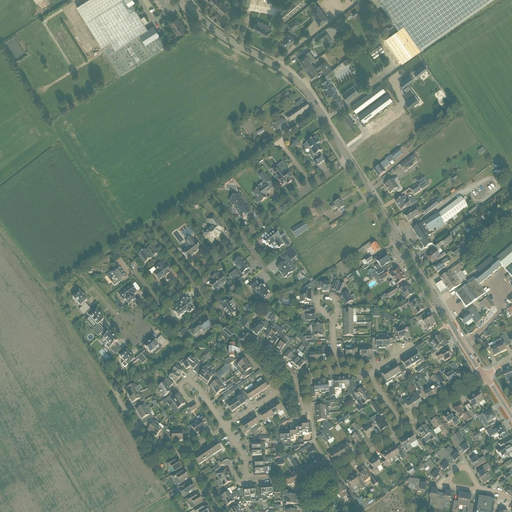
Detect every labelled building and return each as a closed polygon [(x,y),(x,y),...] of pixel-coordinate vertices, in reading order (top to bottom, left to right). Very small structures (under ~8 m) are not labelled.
[(148,29),(129,0),(87,0),(76,7),(120,75),(166,46),(153,26),(148,29)] [(218,10),(217,10),(222,15),(225,11),(228,8),(220,0),(208,0),(207,1),(208,1),(208,0),(218,10)] [(283,23),(307,4),(303,0),(294,0),(277,15),(283,23)] [(350,0),(351,0),(358,0),(359,1),(360,0),(377,0),(398,30),(384,39),(386,41),(402,64),(421,50),(420,49),(490,0),(350,0)] [(320,25),(328,19),(317,6),(311,11),(316,18),(315,19),(320,25)] [(174,27),(178,34),(185,29),(182,24),(181,25),(177,18),(170,22),(173,27),(173,28),(174,27)] [(288,25),(290,28),(285,34),(286,34),(280,41),(282,43),(281,44),(284,46),(285,46),(287,47),(291,42),(292,42),(295,39),(290,35),(293,32),(292,30),(299,24),(295,19),(288,25)] [(257,22),(254,29),(261,33),(261,34),(269,38),(273,30),(271,29),(271,28),(269,26),(269,25),(264,22),(262,25),(257,22)] [(329,44),(323,36),(319,39),(325,47),(329,44)] [(197,37),(187,43),(191,49),(196,46),(204,52),(209,46),(197,37)] [(373,57),(384,51),(381,45),(370,51),(373,57)] [(311,62),(310,61),(312,59),(312,58),(313,57),(313,58),(314,59),(317,58),(313,53),(311,54),(310,53),(303,58),(299,61),(304,67),(311,62)] [(312,64),(311,62),(304,67),(305,69),(310,77),(315,74),(322,69),(325,75),(326,74),(326,75),(332,71),(326,61),(317,67),(316,68),(314,65),(313,65),(312,64)] [(420,67),(414,71),(417,75),(423,71),(420,67)] [(406,77),(398,84),(399,86),(401,88),(409,81),(406,77)] [(327,80),(321,83),(324,88),(322,89),(328,97),(331,95),(334,99),(338,96),(336,92),(336,91),(333,86),(332,86),(332,85),(330,82),(329,82),(327,80)] [(385,91),(383,88),(380,84),(351,106),(356,113),(385,91)] [(346,101),(352,96),(357,92),(353,86),(342,94),(346,101)] [(406,86),(399,92),(404,98),(401,100),(403,102),(405,106),(415,98),(406,86)] [(387,94),(362,113),(358,116),(363,122),(392,101),(387,94)] [(298,108),(285,116),(288,120),(291,124),(311,110),(306,103),(304,104),(302,100),(296,104),(298,108)] [(400,111),(395,104),(366,125),(371,133),(400,111)] [(347,115),(341,119),(348,129),(354,124),(347,115)] [(281,118),(274,123),(275,124),(273,126),(277,131),(286,124),(281,118)] [(306,154),(307,154),(308,154),(309,155),(313,161),(313,162),(317,167),(325,161),(321,156),(320,156),(319,153),(322,151),(314,138),(306,143),(306,144),(303,146),(305,149),(305,150),(305,151),(305,152),(305,153),(306,153),(306,154)] [(373,141),(361,151),(363,154),(362,155),(371,166),(377,161),(373,156),(374,155),(369,149),(375,144),(373,141)] [(398,150),(390,156),(394,161),(402,154),(398,150)] [(400,166),(404,172),(418,162),(413,156),(400,166)] [(379,165),(380,166),(374,170),(379,177),(385,172),(384,170),(390,166),(386,160),(379,165)] [(288,172),(282,163),(276,167),(278,169),(273,173),(276,176),(274,178),(276,181),(277,180),(282,186),(286,183),(287,185),(292,181),(291,179),(292,179),(287,173),(288,172)] [(263,173),(259,176),(264,182),(266,185),(270,182),(263,173)] [(396,179),(394,181),(393,180),(390,182),(391,183),(388,185),(387,183),(384,185),(386,188),(388,191),(388,192),(390,194),(393,192),(392,192),(395,190),(397,193),(401,190),(398,185),(400,183),(399,182),(397,179),(398,179),(397,178),(396,179)] [(267,193),(268,194),(270,192),(267,186),(266,187),(266,186),(266,185),(264,182),(258,187),(259,188),(253,193),(255,196),(255,197),(257,200),(257,199),(260,203),(267,198),(265,195),(267,193)] [(344,192),(339,183),(331,189),(328,184),(322,189),(324,193),(327,191),(333,200),(344,192)] [(414,195),(420,191),(417,186),(411,190),(414,195)] [(238,195),(235,198),(233,197),(232,199),(229,202),(232,206),(236,206),(235,210),(239,211),(239,214),(241,218),(243,218),(244,218),(244,217),(244,216),(250,212),(248,208),(244,207),(244,203),(240,203),(241,199),(238,195)] [(437,214),(443,223),(444,224),(452,218),(455,215),(467,206),(460,197),(437,214)] [(402,198),(395,203),(401,211),(405,208),(405,209),(410,206),(407,201),(405,202),(402,198)] [(429,205),(422,211),(425,215),(439,204),(435,199),(429,205)] [(340,201),(335,203),(334,204),(330,207),(332,210),(336,208),(338,211),(344,208),(340,201)] [(311,215),(318,211),(315,206),(308,210),(311,215)] [(477,209),(475,206),(468,212),(470,215),(477,209)] [(419,215),(414,207),(409,210),(410,211),(404,216),(408,222),(419,215)] [(352,227),(363,220),(360,216),(359,216),(357,214),(353,216),(350,213),(340,219),(343,223),(345,225),(349,222),(352,227)] [(417,227),(413,230),(418,239),(425,234),(424,232),(427,230),(428,232),(434,228),(438,226),(440,229),(445,226),(444,224),(443,223),(437,214),(417,227)] [(210,230),(205,233),(207,237),(206,237),(210,242),(210,241),(211,242),(214,240),(214,239),(220,234),(216,227),(219,225),(220,225),(213,216),(207,220),(213,227),(210,229),(210,230)] [(291,230),(296,238),(308,230),(304,222),(291,230)] [(480,223),(472,229),(474,231),(482,225),(480,223)] [(359,239),(354,243),(356,246),(367,240),(364,236),(370,232),(365,225),(355,232),(359,239)] [(425,234),(418,239),(424,249),(425,248),(427,248),(428,247),(428,246),(429,246),(432,244),(428,238),(427,237),(430,235),(428,232),(427,230),(424,232),(425,234)] [(275,231),(262,240),(265,244),(266,246),(267,245),(269,247),(274,243),(279,249),(279,248),(280,249),(283,247),(283,246),(284,245),(287,249),(291,246),(288,242),(284,234),(280,237),(275,231)] [(335,232),(326,238),(329,245),(339,238),(335,232)] [(438,261),(442,258),(445,255),(443,252),(442,252),(439,248),(442,246),(444,248),(453,241),(448,235),(434,246),(437,250),(435,251),(435,250),(426,257),(432,264),(437,260),(438,261)] [(191,238),(185,242),(186,242),(190,248),(186,250),(184,248),(181,250),(183,253),(182,253),(187,260),(192,256),(192,257),(196,254),(196,253),(200,250),(201,250),(195,243),(195,244),(191,238)] [(375,254),(376,253),(380,250),(376,243),(373,245),(371,242),(363,248),(365,252),(371,248),(375,254)] [(460,245),(451,252),(454,257),(459,253),(459,254),(460,255),(465,251),(460,245)] [(480,272),(479,273),(473,278),(468,282),(469,284),(459,291),(455,294),(465,308),(485,294),(478,286),(502,266),(511,278),(511,280),(511,282),(511,283),(511,285),(511,286),(511,287),(511,296),(508,301),(511,304),(511,245),(495,259),(480,272)] [(145,250),(138,255),(144,264),(151,259),(153,257),(153,258),(157,254),(151,246),(145,251),(145,250)] [(290,259),(297,254),(292,247),(285,252),(290,259)] [(373,280),(378,277),(380,275),(386,271),(387,271),(384,266),(390,263),(387,259),(385,255),(379,259),(376,261),(378,264),(374,267),(377,272),(376,273),(374,270),(372,271),(372,270),(370,270),(368,271),(368,272),(370,276),(367,278),(370,282),(373,280)] [(492,255),(477,268),(480,272),(495,259),(492,255)] [(293,266),(287,257),(283,260),(284,262),(277,268),(284,278),(286,277),(287,278),(291,275),(290,274),(292,272),(290,269),(293,266)] [(244,273),(249,269),(240,258),(238,259),(237,259),(236,260),(236,261),(233,263),(242,274),(236,278),(238,281),(245,275),(244,273)] [(448,258),(438,264),(433,267),(437,273),(441,270),(445,268),(443,266),(450,262),(448,258)] [(157,271),(153,274),(157,279),(159,281),(161,280),(170,272),(165,265),(164,266),(162,263),(155,269),(157,271)] [(440,278),(442,282),(450,277),(449,275),(456,270),(458,274),(461,272),(459,270),(462,268),(460,264),(445,273),(446,274),(440,278)] [(126,278),(118,267),(110,273),(115,280),(111,283),(114,286),(118,284),(126,278)] [(393,281),(389,284),(392,288),(405,280),(398,269),(390,275),(394,281),(393,281)] [(450,277),(442,282),(449,292),(453,290),(462,284),(457,277),(456,275),(458,274),(456,270),(449,275),(450,277)] [(389,276),(386,271),(380,275),(378,277),(381,281),(389,276)] [(218,288),(226,283),(221,276),(220,277),(218,274),(211,278),(214,282),(210,285),(214,291),(215,291),(216,292),(219,289),(218,288)] [(230,281),(227,284),(232,290),(236,288),(230,281)] [(316,283),(316,285),(317,290),(321,289),(321,292),(328,292),(329,289),(335,292),(339,283),(335,281),(333,286),(329,285),(329,282),(316,283)] [(264,300),(271,295),(264,285),(260,289),(255,282),(248,286),(252,291),(257,288),(258,290),(257,291),(264,300)] [(311,293),(306,294),(306,291),(311,288),(314,288),(314,283),(313,282),(303,289),(304,294),(301,294),(301,296),(299,296),(300,303),(304,303),(304,304),(309,304),(309,301),(310,301),(311,301),(311,297),(311,293)] [(353,295),(350,296),(350,294),(348,294),(347,293),(347,294),(345,291),(343,290),(345,286),(340,284),(336,292),(341,294),(342,295),(343,296),(340,297),(342,301),(342,304),(344,304),(345,306),(348,304),(351,304),(351,303),(356,300),(353,295)] [(132,286),(121,294),(119,296),(123,301),(125,299),(129,304),(135,299),(132,295),(136,292),(132,286)] [(406,300),(409,297),(413,295),(409,288),(410,288),(409,286),(405,289),(404,287),(400,290),(406,300)] [(388,298),(398,292),(396,288),(386,294),(388,298)] [(84,315),(90,309),(84,303),(87,301),(79,292),(72,298),(80,307),(81,306),(82,307),(79,310),(84,315)] [(173,312),(178,318),(187,312),(188,315),(191,313),(192,312),(195,310),(192,305),(191,306),(189,303),(190,303),(186,298),(184,300),(183,300),(182,301),(183,301),(180,303),(182,306),(173,312)] [(482,301),(489,311),(494,307),(487,298),(482,301)] [(419,299),(414,302),(410,304),(417,315),(420,313),(424,310),(420,303),(421,303),(419,299)] [(221,306),(230,318),(232,317),(235,315),(235,314),(237,313),(233,307),(235,306),(234,304),(234,303),(231,300),(228,302),(228,301),(221,306)] [(401,310),(409,305),(407,302),(399,307),(401,310)] [(481,319),(473,308),(468,311),(469,312),(460,319),(464,325),(471,320),(475,325),(481,319)] [(310,309),(305,309),(302,309),(303,315),(302,315),(301,316),(301,324),(308,324),(308,321),(310,321),(315,321),(315,316),(314,316),(314,313),(311,313),(310,309)] [(90,310),(87,314),(89,317),(97,326),(92,331),(98,337),(101,335),(104,332),(105,331),(99,325),(104,320),(96,311),(93,313),(90,310)] [(432,318),(431,319),(429,316),(426,318),(424,314),(425,314),(425,313),(416,319),(419,323),(422,321),(428,331),(433,327),(433,326),(435,324),(432,318)] [(244,328),(248,323),(244,319),(239,325),(244,328)] [(204,333),(212,327),(206,320),(202,323),(201,322),(189,330),(193,336),(201,330),(204,333)] [(270,326),(265,322),(263,325),(258,321),(250,330),(256,335),(261,330),(262,330),(263,328),(266,330),(270,326)] [(271,332),(266,337),(271,341),(275,336),(277,334),(278,332),(281,329),(278,327),(273,324),(271,326),(268,330),(271,332)] [(313,337),(318,337),(323,336),(323,332),(322,332),(321,325),(312,326),(313,337)] [(399,340),(406,338),(405,334),(409,333),(406,326),(399,329),(399,328),(394,329),(394,330),(395,333),(396,333),(399,340)] [(222,331),(228,336),(231,338),(234,334),(227,328),(222,331)] [(271,341),(269,343),(273,347),(277,342),(280,344),(275,349),(276,349),(280,344),(282,341),(286,336),(282,333),(284,331),(281,329),(278,332),(277,334),(275,336),(271,341)] [(253,337),(249,333),(245,330),(243,333),(239,339),(245,345),(250,339),(251,339),(253,337)] [(511,345),(511,335),(508,337),(506,332),(503,334),(504,336),(503,336),(506,341),(509,340),(511,345)] [(103,339),(104,339),(108,344),(105,346),(110,351),(114,356),(117,353),(121,350),(115,344),(118,341),(110,333),(103,339)] [(372,345),(375,345),(375,347),(377,347),(377,350),(382,350),(382,335),(375,335),(375,336),(372,336),(372,345)] [(389,345),(392,345),(392,343),(392,340),(392,336),(386,336),(386,335),(382,335),(382,350),(387,350),(387,347),(389,347),(389,345)] [(159,344),(162,347),(167,343),(161,336),(155,342),(153,339),(144,347),(150,354),(159,346),(158,346),(159,344)] [(286,349),(289,346),(290,345),(294,341),(291,339),(288,342),(284,339),(286,337),(286,336),(282,341),(280,344),(275,349),(278,352),(278,351),(280,352),(284,347),(286,349)] [(430,351),(432,355),(439,350),(444,347),(442,344),(441,345),(441,344),(443,342),(439,336),(435,339),(435,340),(431,342),(435,348),(430,351)] [(500,354),(507,351),(503,343),(506,341),(503,336),(500,337),(501,339),(501,340),(499,341),(499,340),(495,342),(496,344),(500,354)] [(483,353),(487,350),(481,340),(476,342),(483,353)] [(227,366),(232,364),(235,361),(233,358),(233,357),(234,358),(234,354),(238,354),(238,350),(234,349),(234,345),(230,344),(230,349),(229,349),(228,354),(229,354),(229,357),(230,357),(230,358),(223,362),(227,366)] [(496,344),(490,347),(494,357),(500,354),(496,344)] [(286,349),(283,353),(286,355),(283,358),(286,360),(285,361),(287,362),(287,361),(288,362),(289,360),(291,359),(293,355),(290,353),(293,350),(293,348),(289,346),(286,349)] [(351,350),(350,350),(345,350),(346,359),(354,359),(354,355),(357,355),(357,346),(351,346),(351,350)] [(316,354),(316,362),(323,362),(322,355),(326,355),(326,347),(322,347),(322,350),(319,350),(319,353),(316,354)] [(371,351),(371,347),(365,347),(365,350),(359,350),(359,359),(365,359),(365,358),(368,358),(368,356),(371,356),(371,351)] [(316,362),(316,354),(309,354),(309,350),(308,348),(306,348),(306,351),(306,356),(309,356),(310,362),(316,362)] [(439,350),(432,355),(431,355),(433,359),(436,358),(438,361),(442,359),(444,362),(452,357),(448,350),(441,355),(440,353),(439,350)] [(134,360),(126,351),(119,357),(124,362),(122,365),(125,368),(127,366),(129,364),(131,366),(138,360),(142,365),(147,360),(144,357),(141,354),(134,360)] [(293,355),(291,359),(293,360),(291,362),(291,363),(293,365),(292,366),(294,368),(300,361),(301,360),(301,359),(303,355),(300,352),(299,354),(296,352),(293,355)] [(415,364),(417,366),(423,362),(423,361),(424,361),(419,352),(416,354),(415,353),(411,356),(415,364)] [(406,359),(411,367),(415,364),(411,356),(406,359)] [(184,362),(184,361),(183,360),(179,363),(181,366),(183,365),(186,370),(189,367),(193,370),(193,371),(196,373),(199,369),(201,366),(196,362),(196,361),(191,357),(189,359),(187,358),(185,361),(184,362)] [(234,364),(235,366),(234,366),(236,368),(238,371),(248,365),(245,360),(241,363),(239,360),(241,359),(234,364)] [(300,361),(294,368),(296,370),(297,368),(299,370),(304,364),(306,362),(301,359),(301,360),(300,361)] [(401,368),(404,373),(407,371),(406,370),(411,367),(406,359),(401,362),(403,366),(401,368)] [(170,366),(174,369),(171,372),(173,373),(169,378),(175,383),(180,377),(179,376),(183,372),(179,368),(176,366),(172,362),(169,364),(170,366)] [(198,378),(202,381),(209,373),(207,371),(210,367),(207,364),(201,371),(203,372),(198,378)] [(251,369),(248,365),(238,371),(241,376),(244,380),(250,376),(247,372),(251,369)] [(391,369),(396,376),(397,378),(402,375),(401,375),(401,374),(404,373),(401,368),(398,369),(396,366),(391,369)] [(391,379),(393,382),(393,381),(391,379),(396,376),(391,369),(386,372),(391,379)] [(444,375),(447,379),(450,383),(454,380),(453,380),(454,379),(456,382),(461,379),(459,376),(461,375),(458,370),(454,372),(452,370),(444,375)] [(204,380),(202,381),(207,385),(210,381),(213,377),(216,374),(213,372),(212,372),(211,371),(209,373),(204,380)] [(510,371),(503,374),(507,381),(508,385),(509,384),(511,384),(511,375),(511,376),(510,371)] [(391,379),(386,372),(381,375),(384,378),(381,380),(384,385),(386,388),(389,386),(388,385),(393,382),(391,379)] [(436,378),(438,380),(441,384),(445,382),(442,378),(440,375),(436,378)] [(430,390),(434,397),(440,393),(435,385),(438,383),(434,376),(430,378),(433,383),(427,387),(429,390),(430,390)] [(348,377),(341,378),(342,389),(345,389),(345,388),(347,387),(348,393),(350,393),(351,390),(354,384),(351,382),(350,385),(349,385),(348,377)] [(262,381),(258,384),(263,391),(267,388),(267,387),(269,386),(264,378),(262,380),(262,381)] [(335,396),(335,389),(342,389),(341,378),(333,378),(334,386),(331,386),(331,389),(332,389),(332,396),(335,396)] [(159,392),(163,397),(170,393),(168,390),(173,384),(166,379),(163,383),(163,384),(158,387),(161,391),(159,392)] [(218,381),(209,387),(212,392),(221,386),(222,385),(225,383),(224,381),(223,382),(222,379),(220,381),(219,380),(218,381)] [(329,396),(332,396),(332,389),(331,389),(329,389),(328,381),(325,381),(325,380),(320,381),(320,382),(321,382),(321,390),(321,394),(324,393),(324,392),(329,392),(329,394),(329,396)] [(314,391),(311,392),(312,398),(315,397),(314,393),(319,393),(318,390),(321,390),(321,382),(320,382),(313,383),(314,391)] [(414,385),(418,392),(420,395),(425,392),(418,382),(414,385)] [(258,394),(263,391),(258,384),(254,387),(258,394)] [(355,402),(367,394),(363,388),(357,392),(356,391),(357,390),(359,386),(354,384),(351,390),(350,393),(351,396),(355,402)] [(127,394),(129,399),(137,395),(140,393),(138,388),(137,389),(134,385),(126,389),(128,393),(127,394)] [(221,386),(212,392),(215,396),(224,390),(222,388),(224,387),(222,385),(221,386)] [(254,387),(249,390),(254,397),(258,394),(254,387)] [(249,400),(254,397),(249,390),(246,392),(245,391),(241,393),(243,395),(246,400),(248,399),(249,400)] [(428,401),(434,397),(430,390),(429,390),(424,394),(428,401)] [(414,397),(410,400),(411,402),(416,409),(422,405),(419,401),(422,398),(420,395),(418,392),(413,395),(414,397)] [(471,396),(467,399),(470,403),(473,407),(479,404),(481,407),(485,404),(483,401),(480,395),(479,393),(479,394),(478,392),(477,392),(478,392),(474,395),(472,397),(471,396)] [(360,399),(356,402),(360,407),(356,409),(358,412),(360,411),(366,407),(364,405),(367,403),(371,401),(367,394),(360,399)] [(137,395),(129,399),(132,404),(136,402),(138,404),(142,402),(143,401),(141,396),(139,398),(137,395)] [(170,408),(174,405),(182,400),(179,396),(174,399),(173,396),(166,401),(167,403),(170,408)] [(236,399),(240,406),(245,403),(240,396),(236,399)] [(409,398),(400,404),(404,410),(407,408),(410,412),(416,409),(411,402),(409,398)] [(236,399),(231,402),(236,409),(240,406),(236,399)] [(182,400),(174,405),(177,410),(176,411),(178,414),(179,413),(183,410),(181,408),(185,405),(182,400)] [(236,409),(231,402),(226,405),(231,412),(236,409)] [(320,407),(315,407),(316,414),(319,414),(324,414),(324,411),(326,410),(326,408),(328,408),(330,408),(330,402),(323,402),(323,406),(320,407)] [(146,411),(151,409),(149,405),(146,407),(144,403),(137,406),(137,407),(139,406),(140,408),(136,411),(139,415),(146,411)] [(189,408),(186,410),(189,414),(191,412),(197,408),(194,404),(189,408)] [(273,407),(278,414),(282,411),(278,404),(273,407)] [(376,405),(373,407),(375,410),(376,411),(376,412),(378,414),(379,417),(380,416),(383,415),(379,409),(378,408),(376,405)] [(471,419),(468,413),(467,412),(464,414),(459,405),(455,407),(456,408),(453,410),(459,419),(463,417),(466,422),(471,419)] [(273,407),(269,410),(273,417),(278,414),(273,407)] [(146,411),(139,415),(141,420),(146,418),(147,421),(153,418),(150,414),(152,413),(151,409),(146,411)] [(264,413),(269,420),(273,417),(269,410),(264,413)] [(471,419),(472,419),(473,420),(479,416),(478,414),(476,415),(473,410),(468,413),(471,419)] [(442,416),(444,420),(447,424),(451,421),(455,427),(459,424),(456,420),(454,415),(451,417),(448,412),(442,416)] [(495,419),(492,412),(484,416),(483,413),(479,416),(481,420),(484,419),(489,426),(494,424),(492,421),(495,419)] [(269,420),(264,413),(259,416),(262,420),(264,423),(269,420)] [(319,414),(316,414),(317,422),(322,421),(324,421),(325,423),(321,426),(323,429),(326,433),(329,431),(330,430),(333,428),(330,424),(327,421),(327,417),(329,417),(329,413),(328,413),(326,414),(324,414),(319,414)] [(197,421),(194,422),(196,425),(202,433),(206,430),(204,426),(207,424),(203,417),(199,420),(200,420),(198,421),(197,421)] [(254,417),(250,420),(255,427),(257,431),(261,428),(259,424),(257,421),(254,417)] [(373,417),(369,420),(370,421),(372,424),(374,427),(376,425),(380,431),(387,427),(381,418),(376,422),(373,417)] [(147,431),(152,434),(157,427),(159,425),(152,419),(143,424),(145,427),(148,426),(150,427),(147,431)] [(437,419),(431,423),(434,427),(436,430),(439,428),(443,434),(444,433),(446,436),(450,433),(448,430),(444,424),(441,426),(439,423),(437,419)] [(245,423),(250,430),(255,427),(250,420),(245,423)] [(368,428),(363,431),(365,434),(368,438),(375,434),(372,430),(374,428),(374,427),(372,424),(370,421),(365,424),(368,428)] [(250,430),(245,423),(241,427),(246,434),(250,430)] [(305,434),(312,433),(311,423),(308,423),(301,423),(301,426),(302,433),(305,433),(305,434)] [(163,440),(164,438),(166,432),(167,428),(164,427),(163,430),(161,428),(160,429),(157,427),(159,425),(157,427),(152,434),(156,438),(159,434),(161,436),(160,439),(163,440)] [(190,437),(194,435),(193,434),(195,433),(197,436),(202,433),(196,425),(193,426),(192,425),(188,428),(189,430),(188,431),(190,437)] [(417,431),(420,435),(423,439),(428,436),(431,441),(437,437),(432,430),(429,432),(425,426),(417,431)] [(502,426),(497,428),(492,431),(490,428),(485,431),(489,438),(493,436),(492,435),(493,434),(494,435),(497,434),(498,436),(497,437),(499,441),(508,436),(507,436),(506,436),(505,433),(506,433),(502,426)] [(330,430),(329,431),(333,438),(335,441),(338,438),(336,434),(338,432),(335,427),(333,428),(330,430)] [(171,442),(177,441),(177,432),(173,433),(173,431),(170,431),(169,433),(166,432),(164,438),(167,439),(168,437),(171,437),(171,442)] [(187,438),(190,437),(188,431),(185,433),(184,431),(180,431),(180,432),(177,432),(177,441),(183,441),(182,437),(186,437),(187,438)] [(283,434),(279,431),(280,440),(280,442),(281,444),(287,443),(289,445),(290,444),(290,440),(289,433),(289,432),(285,432),(284,432),(283,434)] [(323,434),(325,437),(327,441),(333,438),(329,431),(326,433),(323,434)] [(358,433),(351,438),(357,447),(364,442),(358,433)] [(412,448),(419,444),(421,448),(424,446),(419,440),(417,441),(416,442),(411,435),(406,439),(412,448)] [(452,438),(451,439),(456,448),(459,446),(463,453),(469,450),(467,447),(468,446),(466,443),(465,443),(463,440),(459,442),(456,437),(455,435),(453,437),(452,438)] [(406,439),(400,443),(402,447),(404,449),(401,451),(405,459),(408,457),(406,453),(412,449),(412,448),(406,439)] [(261,450),(265,450),(264,443),(262,443),(262,441),(256,442),(256,444),(251,445),(251,448),(250,448),(250,451),(261,450)] [(507,457),(507,458),(510,457),(509,456),(511,454),(511,453),(511,448),(511,447),(510,448),(508,447),(507,448),(507,446),(505,442),(503,444),(502,442),(498,444),(500,448),(496,451),(498,455),(500,454),(501,458),(501,459),(499,459),(498,460),(499,462),(500,463),(501,463),(502,461),(502,460),(507,457)] [(212,446),(217,453),(221,450),(222,452),(225,450),(221,444),(220,444),(221,445),(219,447),(216,443),(212,446)] [(338,447),(344,456),(349,452),(346,446),(342,448),(341,445),(338,447)] [(207,449),(212,456),(217,453),(212,446),(207,449)] [(335,453),(338,459),(344,456),(338,447),(335,449),(333,450),(335,453)] [(393,447),(387,451),(392,458),(394,462),(399,459),(397,457),(396,456),(398,454),(398,453),(396,451),(393,447)] [(439,451),(446,459),(449,457),(454,463),(459,458),(456,455),(457,455),(455,452),(454,453),(451,450),(448,453),(443,448),(439,451)] [(486,448),(481,451),(484,456),(489,453),(486,448)] [(204,451),(203,452),(208,459),(210,462),(214,459),(212,456),(207,449),(204,451)] [(261,450),(250,451),(250,453),(252,453),(252,456),(258,456),(259,459),(265,459),(265,454),(264,450),(261,450)] [(202,451),(198,454),(203,462),(206,461),(208,463),(210,462),(208,459),(203,452),(202,451)] [(392,458),(387,451),(381,455),(384,460),(382,462),(381,461),(383,465),(385,467),(391,464),(389,460),(392,458)] [(443,462),(446,459),(439,451),(435,455),(439,461),(436,464),(439,466),(438,467),(441,470),(441,469),(444,472),(449,468),(443,462)] [(338,459),(335,453),(332,455),(330,452),(327,453),(333,462),(338,459)] [(467,456),(472,466),(475,464),(477,467),(486,462),(483,458),(477,460),(476,459),(477,458),(475,455),(474,456),(472,452),(467,456)] [(199,465),(203,463),(203,462),(198,454),(193,457),(199,465)] [(254,466),(253,466),(253,468),(264,468),(263,463),(265,463),(273,463),(274,461),(274,458),(265,459),(259,459),(259,462),(254,462),(254,466)] [(314,465),(318,471),(323,468),(322,466),(325,464),(323,462),(321,458),(316,461),(315,459),(311,461),(314,465)] [(166,464),(168,468),(171,467),(174,472),(181,468),(177,461),(175,462),(174,459),(166,464)] [(306,464),(307,466),(309,469),(312,475),(318,471),(314,465),(311,461),(311,459),(309,461),(309,462),(306,464)] [(380,466),(378,463),(376,459),(369,463),(372,468),(370,470),(369,468),(372,473),(373,475),(376,473),(375,472),(378,471),(377,469),(380,466)] [(437,468),(429,460),(425,465),(427,467),(430,470),(427,473),(429,475),(428,476),(431,479),(432,478),(434,481),(439,477),(438,475),(434,471),(437,468)] [(480,473),(477,474),(483,484),(489,481),(487,478),(489,476),(487,473),(485,474),(484,473),(490,469),(487,464),(478,469),(480,473)] [(309,469),(307,466),(305,467),(301,469),(303,472),(304,474),(307,478),(312,475),(309,469)] [(260,477),(266,476),(266,472),(268,472),(267,467),(264,468),(253,468),(253,470),(255,470),(255,474),(259,474),(260,477)] [(358,472),(360,476),(364,482),(371,478),(367,471),(364,467),(358,472)] [(294,469),(289,472),(291,473),(296,482),(302,479),(299,475),(298,473),(297,471),(296,471),(294,469)] [(219,480),(221,482),(218,483),(221,488),(231,482),(229,478),(228,475),(227,476),(224,470),(216,475),(219,480)] [(179,471),(171,476),(177,486),(184,482),(183,481),(188,479),(187,478),(188,477),(186,473),(185,474),(184,473),(181,474),(179,471)] [(291,473),(282,478),(287,486),(290,484),(290,486),(296,482),(291,473)] [(347,480),(354,492),(358,489),(360,491),(365,488),(361,482),(358,483),(353,476),(347,480)] [(421,492),(421,491),(425,492),(426,485),(419,484),(420,480),(410,479),(405,483),(415,486),(414,490),(418,491),(417,492),(421,492)] [(184,484),(178,487),(184,497),(195,491),(191,484),(186,487),(184,484)] [(341,484),(334,489),(339,496),(341,500),(345,497),(347,499),(349,503),(355,499),(353,496),(350,491),(347,492),(346,491),(344,487),(343,488),(341,484)] [(260,488),(257,488),(257,490),(258,495),(258,499),(259,501),(261,500),(261,498),(265,498),(267,498),(266,485),(262,485),(262,486),(260,486),(260,488)] [(269,485),(266,485),(267,498),(269,498),(269,495),(272,495),(272,493),(275,493),(275,487),(271,487),(271,485),(269,485)] [(237,490),(239,493),(241,495),(245,502),(251,501),(250,499),(249,487),(243,488),(243,490),(240,490),(239,489),(238,489),(237,490)] [(254,487),(249,487),(250,499),(258,499),(258,495),(257,490),(255,490),(254,487)] [(224,495),(220,497),(223,502),(231,497),(233,496),(232,494),(229,489),(227,490),(223,493),(224,495)] [(429,493),(429,497),(430,497),(429,501),(433,502),(433,509),(438,510),(440,499),(436,499),(438,491),(431,490),(430,493),(429,493)] [(281,492),(281,493),(282,501),(285,501),(296,500),(295,496),(291,496),(291,492),(281,492)] [(440,499),(438,510),(443,510),(445,504),(449,504),(450,501),(451,501),(452,497),(451,497),(451,493),(445,492),(443,500),(440,499)] [(190,496),(186,498),(190,504),(188,505),(191,510),(195,507),(198,505),(202,503),(198,496),(197,497),(194,494),(190,496)] [(463,507),(465,495),(459,494),(457,502),(453,501),(452,511),(456,511),(459,506),(463,507)] [(231,497),(223,502),(226,507),(229,505),(230,507),(235,505),(236,504),(234,502),(233,499),(235,498),(237,497),(236,495),(233,496),(231,497)] [(471,496),(465,495),(463,507),(467,507),(466,511),(472,511),(474,505),(470,504),(471,496)] [(492,511),(493,508),(494,503),(491,500),(492,498),(487,497),(477,495),(473,511),(492,511)] [(375,504),(371,497),(365,501),(359,505),(364,511),(375,504)] [(285,501),(283,501),(283,509),(290,508),(292,508),(292,505),(296,505),(296,500),(285,501)] [(237,507),(229,511),(228,511),(238,511),(240,511),(242,510),(243,510),(240,505),(242,504),(241,501),(238,503),(235,505),(237,507)]
